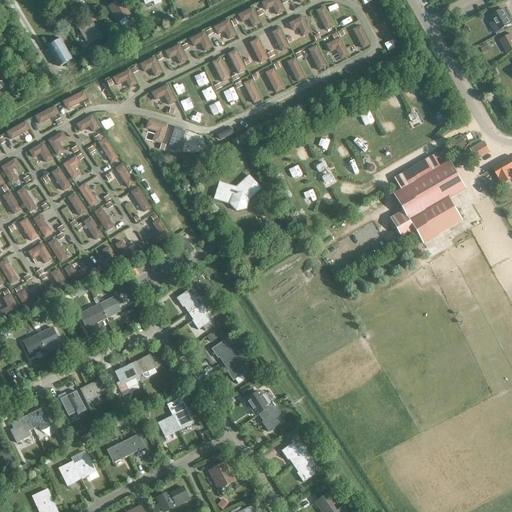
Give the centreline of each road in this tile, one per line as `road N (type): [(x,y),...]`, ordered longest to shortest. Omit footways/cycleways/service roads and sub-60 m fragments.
road 1 (residential): [(234,436),(172,345),(153,337),(125,342),(0,404)]
road 2 (tertiary): [(511,142),(490,134),(424,23)]
